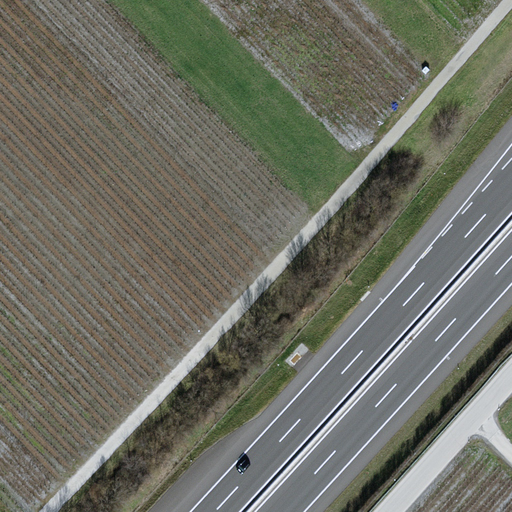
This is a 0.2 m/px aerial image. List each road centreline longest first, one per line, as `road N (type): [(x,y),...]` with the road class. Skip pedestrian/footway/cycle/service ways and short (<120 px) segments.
road 1 (track): [(511,3),(46,511)]
road 2 (motorway): [(511,183),(213,511)]
road 3 (motorway): [(279,511),(511,256)]
road 4 (unclassified): [(511,374),(389,511)]
